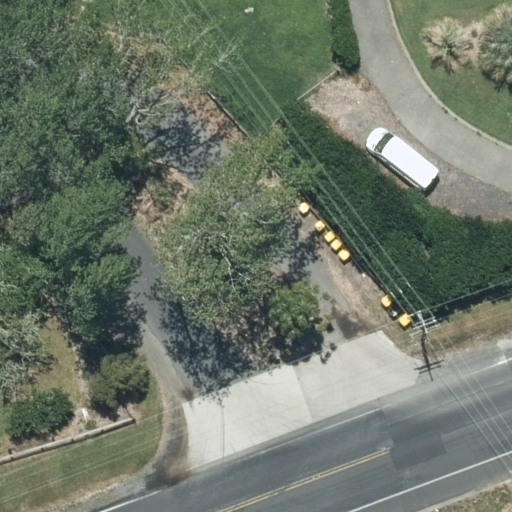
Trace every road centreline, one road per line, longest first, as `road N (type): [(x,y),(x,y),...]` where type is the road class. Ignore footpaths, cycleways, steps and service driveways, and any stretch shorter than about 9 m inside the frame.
road 1 (unclassified): [(410,442),(346,331),(49,0)]
road 2 (tertiary): [(226,511),(410,442)]
